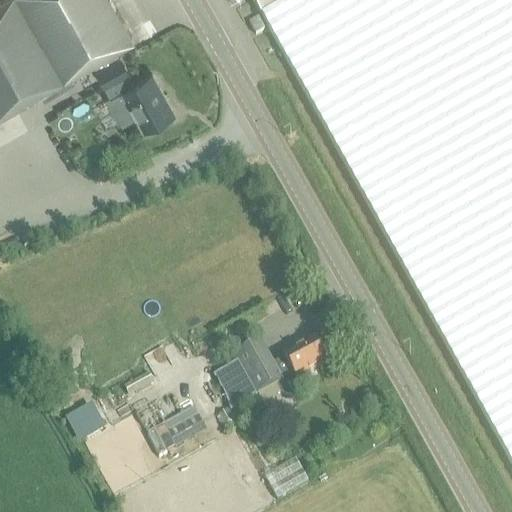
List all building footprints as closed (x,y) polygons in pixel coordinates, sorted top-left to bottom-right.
[(111,0),(0,0),(0,113),(92,61),(115,49),(116,49),(134,39),(111,0)] [(511,0),(251,0),(252,1),(291,70),(426,314),(511,467),(511,0)] [(258,19),(250,24),(256,35),(265,30),(258,19)] [(95,70),(104,86),(109,96),(105,98),(114,114),(116,113),(123,125),(136,117),(144,130),(174,113),(160,88),(162,87),(153,72),(132,83),(126,74),(130,71),(121,55),(120,56),(116,49),(115,49),(92,61),(96,70),(95,70)] [(239,365),(226,373),(221,376),(222,377),(217,379),(233,410),(256,397),(276,387),(281,397),(286,400),(292,400),(297,396),(300,390),(299,386),(297,381),(327,363),(315,342),(283,359),(283,360),(273,365),(261,344),(235,358),(239,365)] [(149,375),(124,389),(130,399),(136,395),(137,398),(153,389),(151,386),(154,384),(149,375)] [(160,460),(203,435),(195,420),(167,436),(164,430),(147,439),(160,460)] [(97,425),(76,437),(81,445),(102,433),(97,425)] [(308,484),(295,462),(264,480),(277,502),(308,484)]
